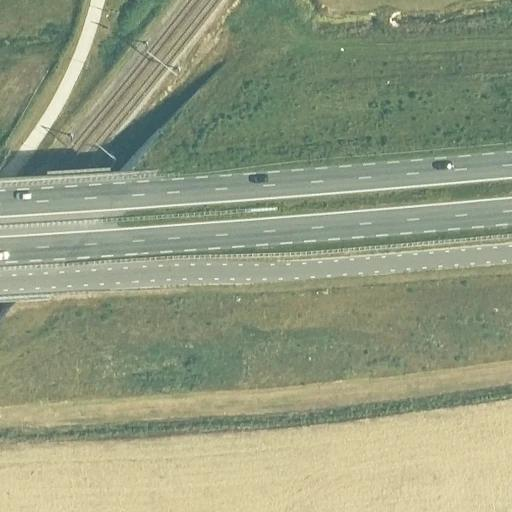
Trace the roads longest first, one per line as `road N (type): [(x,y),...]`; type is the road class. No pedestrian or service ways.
road 1 (primary): [(0,251),(511,212)]
road 2 (primary): [(511,166),(0,205)]
road 3 (unclassified): [(0,284),(511,254)]
